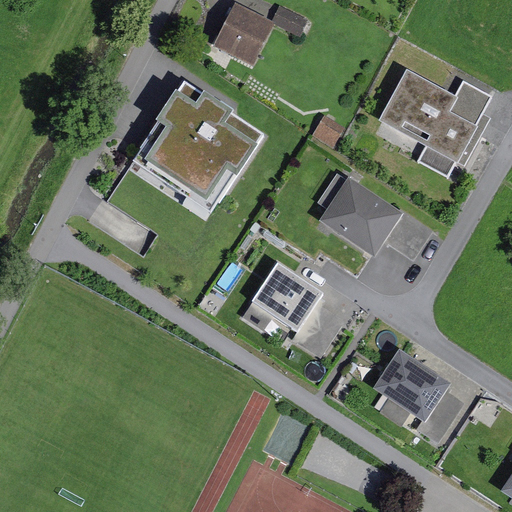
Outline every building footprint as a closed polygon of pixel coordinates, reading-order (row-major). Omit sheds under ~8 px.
[(280,22),(240,3),(219,45),(259,64),(280,22)] [(459,90),(410,66),(383,118),(465,160),(484,122),(451,105),(459,90)] [(159,129),(137,160),(190,197),(210,167),(220,175),(237,151),(204,128),(213,115),(191,99),(180,114),(161,100),(146,120),(159,129)] [(393,215),(339,180),(310,225),(365,260),(377,241),(410,262),(431,230),(397,208),(393,215)] [(330,291),(284,262),(252,312),(329,361),(352,325),(321,305),(330,291)] [(451,368),(402,336),(366,393),(412,422),(406,430),(437,450),(465,406),(438,389),(451,368)] [(511,464),(492,493),(511,506),(511,464)]
